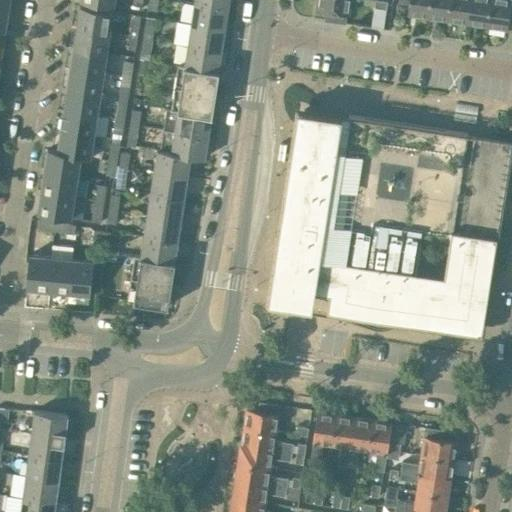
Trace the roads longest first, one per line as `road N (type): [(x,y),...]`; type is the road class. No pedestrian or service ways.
road 1 (residential): [(2,336),(9,210),(46,0)]
road 2 (residential): [(197,357),(212,324),(261,28)]
road 3 (residential): [(503,401),(197,357)]
road 4 (residential): [(511,69),(261,28)]
road 5 (residential): [(102,511),(124,389),(176,377),(197,357)]
road 6 (residential): [(2,336),(197,357)]
